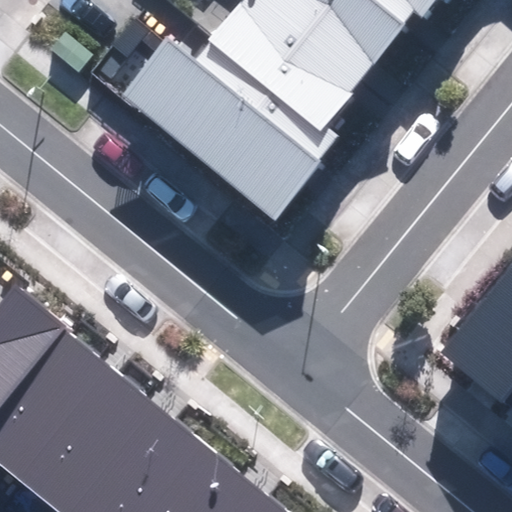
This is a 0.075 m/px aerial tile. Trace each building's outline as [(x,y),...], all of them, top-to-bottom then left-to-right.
[(148,45),(152,0),(102,0),(98,40),(148,45)] [(120,97),(275,218),(340,136),(324,124),(413,11),(421,17),(434,0),(248,0),(199,63),(167,38),(120,97)] [(419,88),(471,92),(473,49),(423,46),(419,88)] [(511,264),(440,353),(511,411),(511,264)] [(291,511),(15,285),(0,303),(0,463),(59,511),(291,511)]
